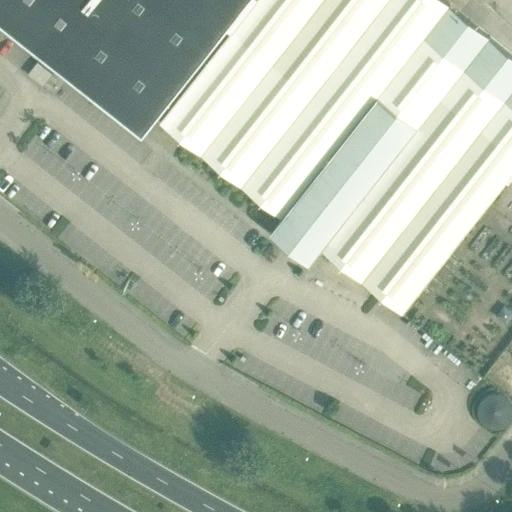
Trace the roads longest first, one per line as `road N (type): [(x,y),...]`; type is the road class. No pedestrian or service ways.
road 1 (unclassified): [(511,457),(464,499),(427,496),(381,477),(200,374),(0,221)]
road 2 (primary): [(218,511),(0,380)]
road 3 (primary): [(0,444),(110,511)]
